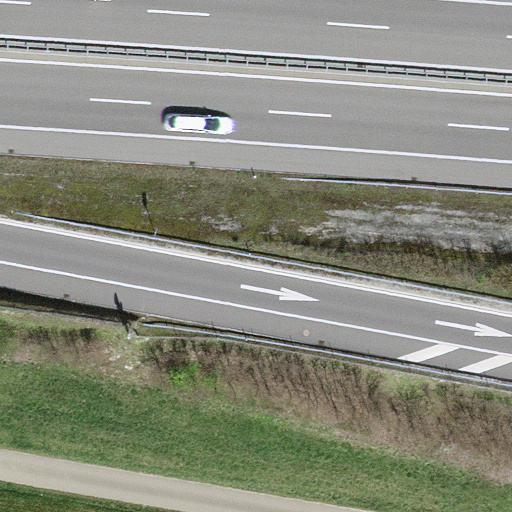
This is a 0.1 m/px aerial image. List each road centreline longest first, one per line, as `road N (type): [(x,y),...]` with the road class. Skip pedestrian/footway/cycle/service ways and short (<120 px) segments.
road 1 (motorway): [(0,245),(511,340)]
road 2 (motorway): [(0,91),(511,129)]
road 3 (motorway): [(511,37),(0,0)]
road 4 (track): [(0,464),(292,511)]
